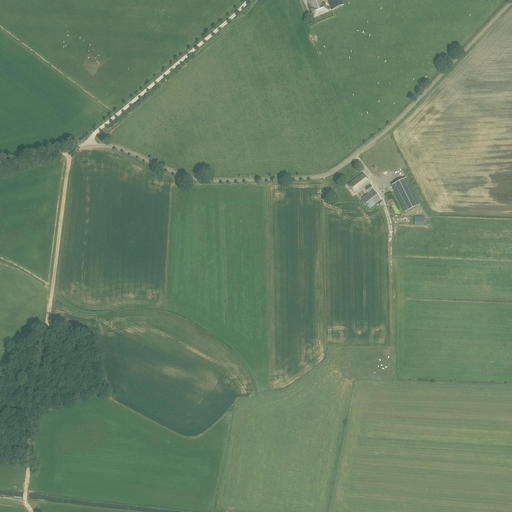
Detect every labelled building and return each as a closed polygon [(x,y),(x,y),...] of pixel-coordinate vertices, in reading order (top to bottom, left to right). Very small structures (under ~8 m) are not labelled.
[(322,0),(307,0),(310,5),(309,6),(314,18),(328,12),(324,4),(328,2),(332,10),(343,6),(340,0),(323,0),(322,0)] [(370,183),(363,174),(348,185),(355,195),(370,183)] [(404,176),(390,183),(404,210),(418,203),(404,176)] [(365,189),(368,193),(374,189),(371,185),(365,189)] [(381,200),(374,190),(362,199),(370,209),(381,200)]
